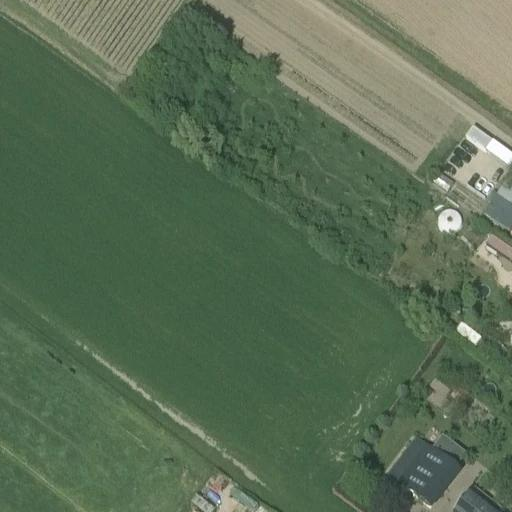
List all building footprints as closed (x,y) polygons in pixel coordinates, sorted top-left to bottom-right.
[(503,227),(511,206),(511,204),(492,196),(482,217),(503,227)] [(451,400),(460,407),(467,398),(458,391),(451,400)] [(393,473),(400,479),(395,485),(430,511),(433,511),(462,475),(416,442),(393,473)] [(213,511),(258,511),(259,511),(211,475),(194,498),(213,511)] [(499,511),(500,511),(475,491),(459,511),(499,511)]
